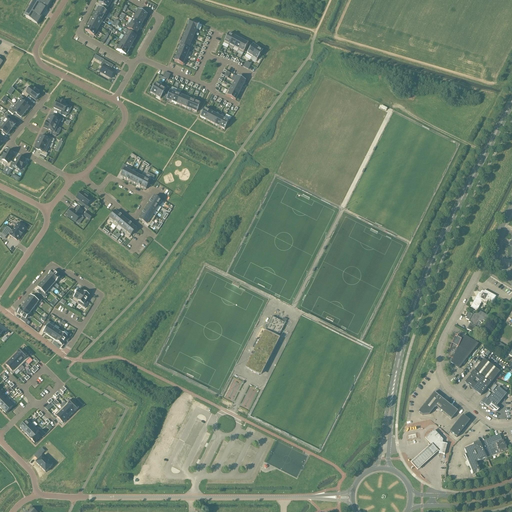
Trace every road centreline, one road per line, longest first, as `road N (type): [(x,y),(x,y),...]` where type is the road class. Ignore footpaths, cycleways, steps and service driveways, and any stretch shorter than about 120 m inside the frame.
road 1 (secondary): [(392,390),(429,266),(511,103)]
road 2 (unclassified): [(36,495),(283,498)]
road 3 (residential): [(511,422),(492,425),(449,389),(439,362),(472,279),(499,258)]
road 4 (residential): [(7,314),(52,266),(96,291),(62,355)]
road 5 (residential): [(64,0),(37,43),(37,60),(113,100)]
road 6 (residential): [(48,95),(10,143),(70,179)]
